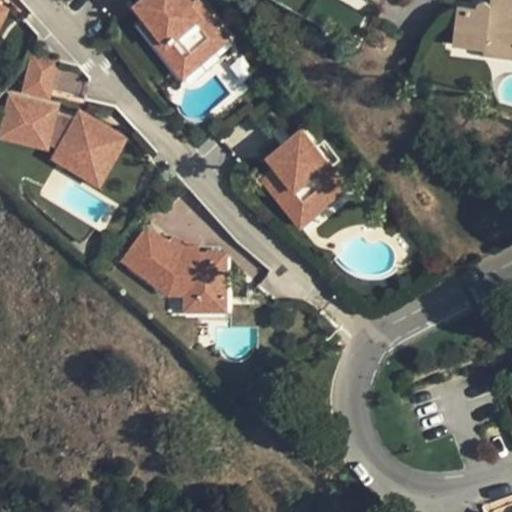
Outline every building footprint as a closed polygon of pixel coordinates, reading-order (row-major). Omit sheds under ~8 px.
[(140,0),(104,0),(119,18),(136,4),(140,0)] [(145,0),(140,0),(136,4),(145,16),(153,9),(145,0)] [(206,41),(214,51),(230,38),(207,10),(200,16),(192,5),(195,3),(192,0),(145,0),(153,9),(145,16),(168,43),(179,34),(193,51),(206,41)] [(207,10),(199,0),(195,3),(192,5),(200,16),(207,10)] [(459,5),(454,40),(487,44),(488,39),(511,41),(511,0),(481,0),(480,1),(479,3),(477,6),(459,5)] [(185,75),(214,51),(206,41),(193,51),(179,34),(168,43),(145,16),(140,20),(185,75)] [(511,54),(511,41),(488,39),(487,44),(487,52),(511,54)] [(31,56),(23,92),(49,99),(58,62),(31,56)] [(288,81),(254,110),(273,133),(307,104),(288,81)] [(57,110),(9,98),(0,136),(0,138),(47,149),(48,144),(58,150),(62,144),(78,154),(74,160),(97,175),(120,138),(97,123),(92,131),(75,121),(70,117),(55,115),(57,110)] [(81,113),(75,121),(92,131),(97,123),(81,113)] [(340,172),(303,127),(292,136),(299,145),(291,152),(283,143),(269,154),(278,164),(296,186),(288,193),(304,212),(332,188),(328,183),(340,172)] [(299,145),(292,136),(283,143),(291,152),(299,145)] [(62,144),(58,150),(53,159),(98,188),(104,179),(127,142),(120,138),(97,175),(74,160),(78,154),(62,144)] [(296,186),(278,164),(264,175),(304,223),(350,184),(340,172),(328,183),(332,188),(304,212),(288,193),(296,186)] [(148,227),(124,260),(171,294),(187,294),(229,293),(229,253),(198,253),(199,259),(184,259),(183,253),(148,227)] [(229,293),(187,294),(187,310),(229,310),(229,293)]
